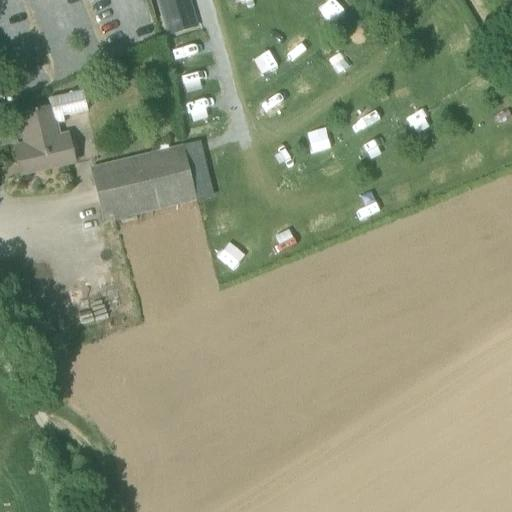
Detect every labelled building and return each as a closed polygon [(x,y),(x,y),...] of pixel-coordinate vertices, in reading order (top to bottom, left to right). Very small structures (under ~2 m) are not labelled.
[(160,0),(170,28),(193,21),(186,0),(160,0)] [(320,24),(334,12),(323,0),(322,0),(309,11),(320,24)] [(239,40),(258,35),(254,20),(236,24),(239,40)] [(276,53),(284,69),(300,61),(292,45),(276,53)] [(273,96),(258,105),(269,121),(283,111),(273,96)] [(368,105),(353,111),(360,129),(375,123),(368,105)] [(409,116),(419,132),(435,123),(425,106),(409,116)] [(14,149),(21,176),(21,177),(74,164),(67,136),(58,138),(51,109),(18,117),(23,138),(25,137),(27,146),(14,149)] [(363,142),(373,159),(389,150),(379,132),(363,142)] [(91,169),(105,223),(196,201),(183,146),(91,169)] [(315,163),(323,181),(341,174),(334,156),(315,163)] [(337,208),(317,214),(322,234),(343,228),(337,208)]
